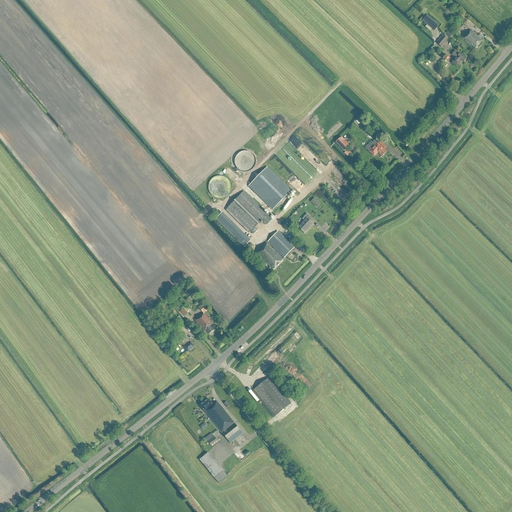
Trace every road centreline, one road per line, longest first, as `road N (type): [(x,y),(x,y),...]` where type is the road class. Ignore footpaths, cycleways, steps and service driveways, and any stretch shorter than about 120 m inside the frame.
road 1 (secondary): [(511,45),(283,301),(210,367)]
road 2 (secondary): [(210,367),(26,511)]
road 3 (tertiary): [(327,511),(210,367)]
